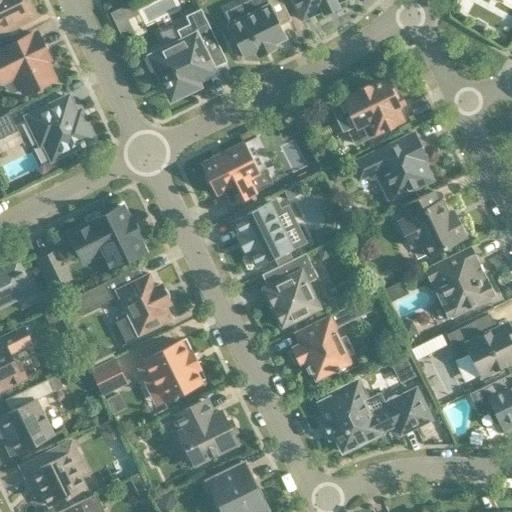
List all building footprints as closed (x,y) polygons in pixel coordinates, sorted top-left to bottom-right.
[(0,0),(0,32),(36,15),(28,0),(0,0)] [(245,56),(255,51),(257,56),(277,46),(275,41),(285,36),(279,25),(291,19),(281,0),(251,0),(250,1),(255,11),(229,24),(230,26),(223,30),(231,47),(239,44),(245,56)] [(292,0),(302,18),(321,8),(323,11),(324,13),(326,12),(326,11),(336,6),(336,7),(339,6),(338,4),(336,1),(338,0),(292,0)] [(164,45),(146,54),(155,71),(157,70),(168,93),(166,95),(169,102),(203,86),(199,78),(214,71),(213,67),(227,60),(201,7),(185,15),(189,23),(177,29),(181,37),(164,45)] [(118,9),(110,13),(116,25),(124,21),(118,9)] [(33,32),(15,41),(0,48),(0,78),(1,82),(3,81),(5,85),(8,89),(13,90),(18,90),(21,88),(24,92),(35,87),(37,86),(43,83),(55,77),(46,60),(50,58),(37,30),(33,32)] [(397,107),(399,106),(399,107),(406,103),(400,92),(396,94),(395,91),(397,90),(392,78),(389,79),(387,76),(370,84),(369,83),(357,89),(358,90),(343,97),(350,113),(352,112),(358,122),(348,127),(355,143),(403,119),(397,107)] [(37,86),(35,87),(39,95),(47,91),(43,83),(37,86)] [(68,95),(30,114),(33,120),(30,124),(35,135),(40,135),(43,141),(50,138),(58,155),(90,139),(91,142),(98,139),(82,105),(78,107),(70,91),(67,93),(68,95)] [(281,114),(274,118),(283,136),(298,128),(295,122),(298,121),(292,109),(281,114)] [(0,115),(0,137),(18,129),(9,111),(0,115)] [(414,131),(396,140),(351,162),(358,178),(382,166),(397,196),(432,179),(422,159),(426,157),(414,131)] [(243,140),(258,171),(266,167),(274,163),(259,133),(243,140)] [(204,167),(207,173),(204,175),(208,184),(211,182),(217,193),(225,189),(232,203),(256,191),(255,191),(273,182),(266,167),(258,171),(246,146),(243,140),(201,161),(202,163),(204,167)] [(338,165),(328,170),(334,182),(341,179),(342,173),(338,165)] [(297,184),(285,190),(289,198),(301,192),(297,184)] [(433,189),(403,204),(408,215),(398,220),(406,235),(415,230),(427,254),(465,235),(458,220),(453,210),(448,212),(442,199),(438,200),(433,189)] [(277,197),(268,201),(291,248),(307,239),(288,201),(281,205),(277,197)] [(234,218),(241,233),(238,235),(245,251),(249,249),(256,264),(273,256),(291,248),(268,201),(234,218)] [(104,252),(111,266),(144,250),(136,234),(137,233),(131,220),(130,221),(122,205),(89,221),(89,222),(70,232),(84,262),(104,252)] [(327,243),(315,249),(321,260),(333,254),(327,243)] [(494,294),(486,277),(470,245),(425,267),(431,280),(437,277),(448,301),(443,304),(449,316),(454,314),(455,315),(489,298),(489,297),(494,294)] [(288,249),(273,256),(278,265),(292,258),(288,249)] [(41,258),(53,284),(68,277),(56,251),(41,258)] [(268,301),(269,300),(282,325),(320,306),(314,294),(312,295),(305,282),(318,276),(306,251),(292,258),(278,265),(262,273),(266,283),(260,286),(268,301)] [(0,302),(25,290),(18,275),(24,273),(22,270),(20,271),(16,263),(0,270),(0,302)] [(136,266),(72,297),(80,312),(125,290),(136,312),(130,315),(117,321),(126,338),(138,332),(139,333),(171,317),(165,304),(169,302),(160,283),(156,285),(149,272),(141,276),(136,266)] [(402,280),(383,289),(388,300),(389,302),(408,293),(407,291),(402,280)] [(366,295),(351,302),(358,316),(373,309),(366,295)] [(335,327),(358,316),(351,302),(328,314),(328,315),(335,327)] [(43,311),(50,324),(65,317),(58,303),(43,311)] [(511,330),(507,321),(503,323),(495,327),(489,313),(448,333),(459,356),(469,351),(481,375),(511,359),(511,342),(511,341),(511,340),(511,330)] [(299,342),(292,346),(300,363),(306,361),(314,377),(315,379),(319,377),(335,369),(335,370),(339,368),(340,371),(357,362),(351,349),(346,351),(335,327),(328,315),(312,323),(294,332),(299,342)] [(412,320),(401,325),(407,337),(418,332),(412,320)] [(0,336),(0,389),(27,377),(19,361),(15,362),(10,352),(32,341),(24,325),(0,336)] [(417,357),(449,344),(444,332),(412,345),(417,357)] [(181,339),(163,348),(143,358),(163,399),(172,395),(173,397),(178,394),(178,392),(202,381),(197,370),(202,368),(191,347),(186,349),(181,339)] [(391,342),(390,345),(392,350),(399,347),(396,340),(395,340),(391,342)] [(110,347),(86,359),(91,369),(114,357),(115,357),(110,347)] [(433,359),(445,389),(459,383),(446,354),(433,359)] [(91,369),(102,393),(126,381),(114,357),(91,369)] [(82,362),(73,367),(78,378),(84,380),(90,377),(82,362)] [(511,417),(511,372),(471,393),(480,411),(488,408),(494,421),(497,422),(500,420),(501,422),(511,417)] [(48,378),(23,390),(5,399),(10,410),(0,415),(0,432),(10,454),(53,433),(36,399),(54,390),(48,378)] [(328,441),(336,437),(343,450),(380,432),(379,430),(396,422),(400,432),(430,418),(415,388),(399,396),(395,395),(388,398),(387,402),(386,402),(388,405),(370,414),(363,399),(367,398),(358,379),(330,393),(332,397),(320,403),(326,416),(318,419),(328,441)] [(207,397),(183,408),(172,414),(180,430),(178,431),(178,432),(174,434),(181,449),(190,445),(198,460),(237,441),(222,410),(215,413),(207,397)] [(113,417),(96,425),(99,431),(109,426),(114,438),(121,434),(113,417)] [(134,428),(124,433),(130,444),(137,440),(138,435),(134,428)] [(71,439),(38,456),(20,464),(34,494),(42,490),(49,504),(85,486),(71,459),(79,455),(71,439)] [(241,460),(227,466),(203,478),(220,511),(264,511),(270,509),(260,488),(256,490),(241,460)] [(140,471),(130,476),(138,494),(149,489),(140,471)] [(172,489),(154,498),(161,511),(162,511),(172,508),(178,500),(172,489)] [(64,508),(55,511),(100,511),(104,510),(96,492),(64,508)]
